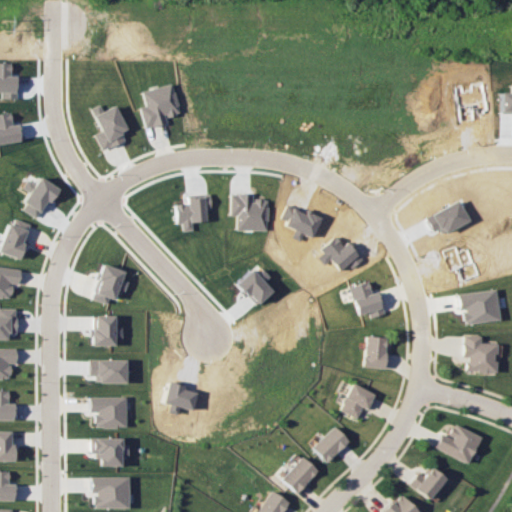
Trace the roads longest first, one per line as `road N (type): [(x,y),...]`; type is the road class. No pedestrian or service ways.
road 1 (residential): [(69,241),(106,191),(160,162),(249,156),(314,173),(367,211),(400,259),(421,320)]
road 2 (residential): [(69,241),(52,305),(51,511)]
road 3 (residential): [(421,320),(417,387),(401,425),(378,459),(320,511)]
road 4 (residential): [(99,201),(207,323)]
road 5 (residential): [(367,211),(420,171),(511,155)]
